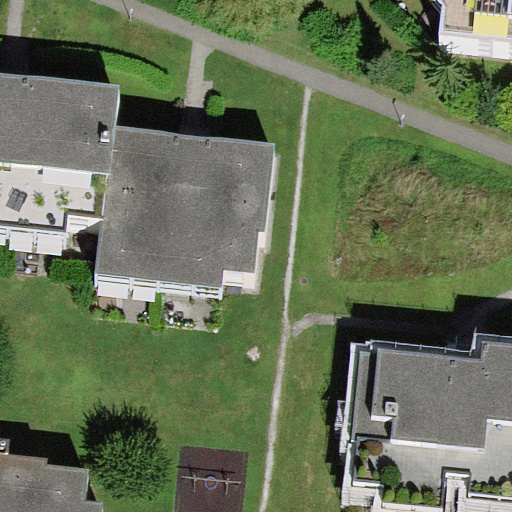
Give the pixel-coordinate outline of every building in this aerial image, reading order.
[(511,0),(421,0),(421,1),(436,18),(434,44),(511,51),(511,0)] [(8,92),(0,91),(0,244),(66,251),(68,231),(102,234),(111,140),(115,103),(8,92)] [(193,148),(111,140),(102,234),(96,288),(224,301),(225,283),(253,286),(257,245),(268,247),(277,157),(193,148)] [(466,375),(367,368),(358,501),(384,503),(383,511),(449,511),(452,485),(473,486),(471,511),(511,511),(511,361),(485,360),(484,377),(466,375)] [(0,511),(78,511),(81,481),(42,477),(43,469),(0,464),(0,511)]
